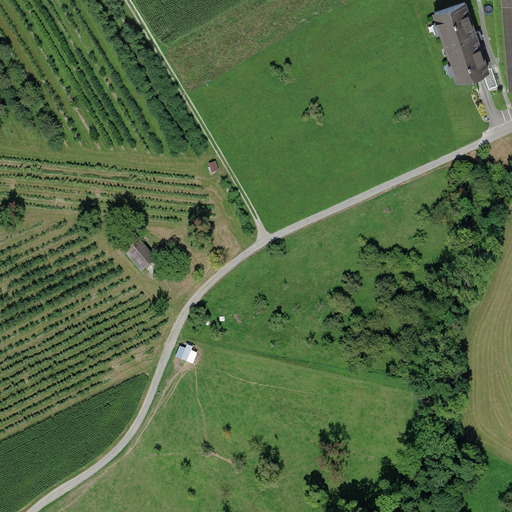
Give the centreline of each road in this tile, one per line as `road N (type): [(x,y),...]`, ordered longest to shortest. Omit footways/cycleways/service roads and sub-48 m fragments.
road 1 (track): [(35,511),(129,437),(186,313),(243,254),(478,143)]
road 2 (track): [(129,0),(270,238)]
